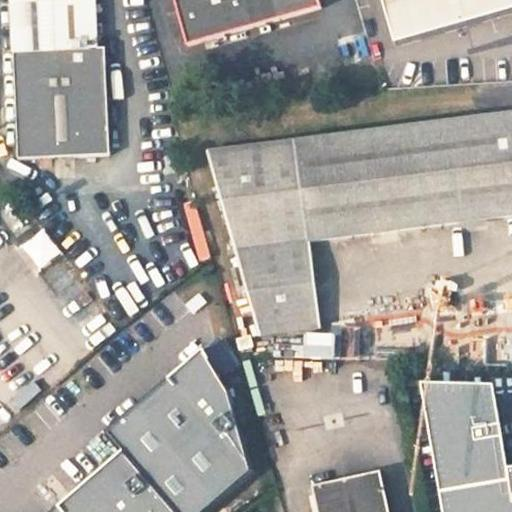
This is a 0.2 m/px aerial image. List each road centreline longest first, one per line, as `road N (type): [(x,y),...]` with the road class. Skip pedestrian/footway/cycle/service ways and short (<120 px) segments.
road 1 (unknown): [(302,511),(294,441),(307,428),(350,420),(380,440),(402,511)]
road 2 (unknown): [(122,0),(145,159),(120,182),(73,190)]
road 3 (unknown): [(0,505),(156,379)]
road 4 (unknown): [(337,286),(511,266)]
road 5 (unknown): [(511,38),(388,58)]
